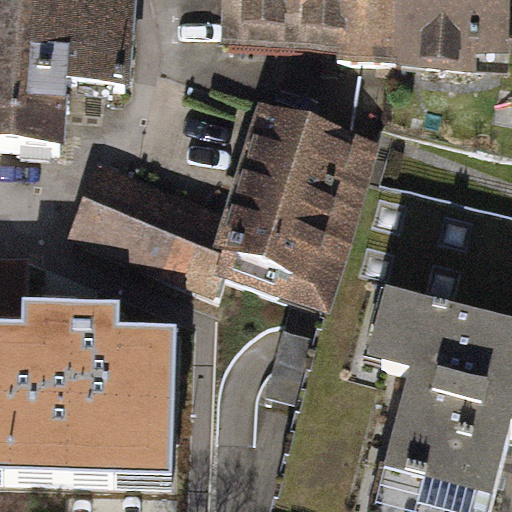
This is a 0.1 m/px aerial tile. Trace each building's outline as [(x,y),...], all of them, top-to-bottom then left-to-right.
[(0,0),(0,154),(62,159),(69,91),(127,95),(134,8),(74,4),(72,0),(0,0)] [(508,0),(230,0),(231,37),(342,41),(340,68),(475,75),(477,36),(507,37),(508,0)] [(273,116),(253,184),(358,218),(368,184),(379,148),(273,116)] [(217,302),(237,230),(104,175),(75,245),(217,302)] [(358,218),(253,184),(241,226),(231,286),(325,316),(330,319),(358,218)] [(511,222),(368,184),(330,319),(325,316),(277,511),(496,511),(511,449),(511,222)] [(0,485),(175,493),(181,342),(142,340),(143,318),(45,313),(44,336),(0,334),(0,485)]
